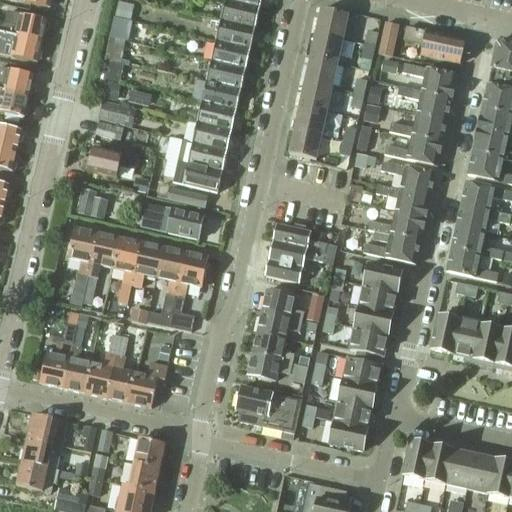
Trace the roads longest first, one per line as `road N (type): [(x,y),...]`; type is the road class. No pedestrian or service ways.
road 1 (residential): [(300,0),(233,301),(218,330),(199,441)]
road 2 (residential): [(393,418),(441,199),(453,176),(482,18)]
road 3 (residential): [(0,369),(84,0)]
road 4 (residential): [(199,441),(0,393)]
road 5 (residential): [(379,484),(199,441)]
road 6 (residential): [(511,444),(393,418)]
